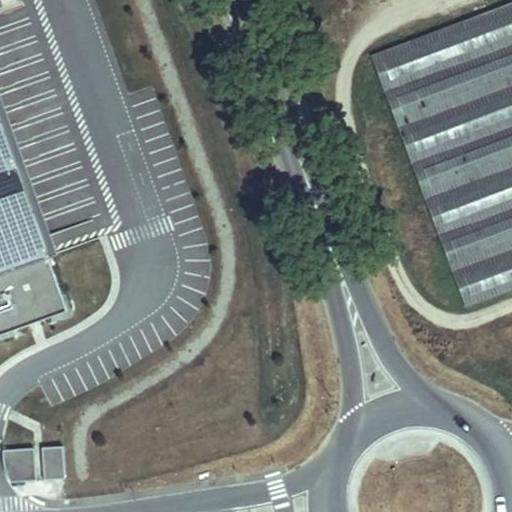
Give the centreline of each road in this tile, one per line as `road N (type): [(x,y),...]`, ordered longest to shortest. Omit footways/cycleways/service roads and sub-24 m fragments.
road 1 (primary): [(244,0),(325,228)]
road 2 (primary): [(447,408),(410,383),(325,228)]
road 3 (primary): [(325,228),(355,432)]
road 4 (unclassified): [(337,456),(313,477),(277,490),(147,511)]
